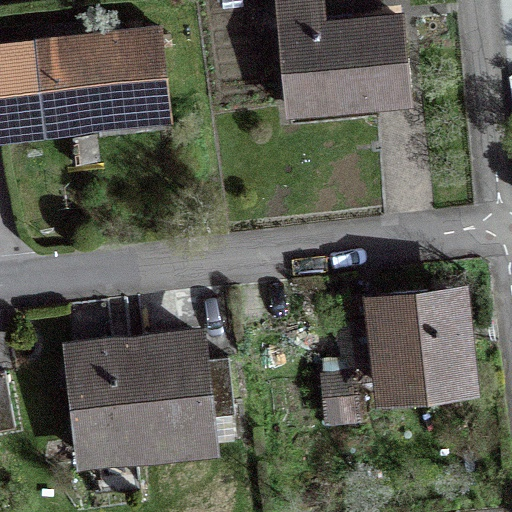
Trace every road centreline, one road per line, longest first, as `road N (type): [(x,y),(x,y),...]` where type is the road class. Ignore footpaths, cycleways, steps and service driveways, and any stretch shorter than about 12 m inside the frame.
road 1 (residential): [(509,229),(0,285)]
road 2 (residential): [(509,229),(481,0)]
